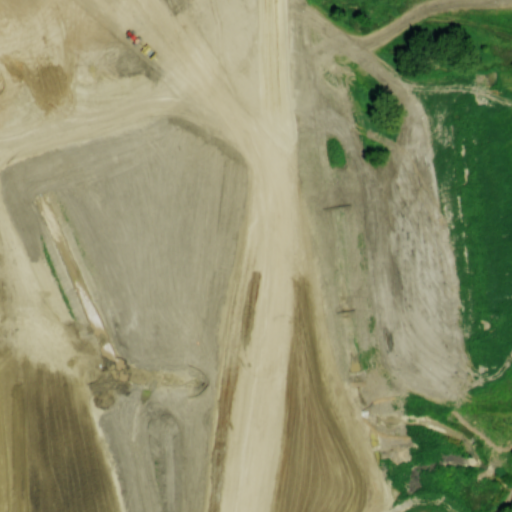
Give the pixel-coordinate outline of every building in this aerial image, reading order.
[(42,16),(42,0),(22,0),(22,15),(42,16)] [(145,72),(211,71),(210,35),(145,37),(145,72)] [(38,108),(18,107),(18,136),(37,136),(38,108)] [(60,226),(60,199),(19,198),(19,226),(60,226)] [(177,446),(266,448),(267,428),(178,425),(177,446)]
